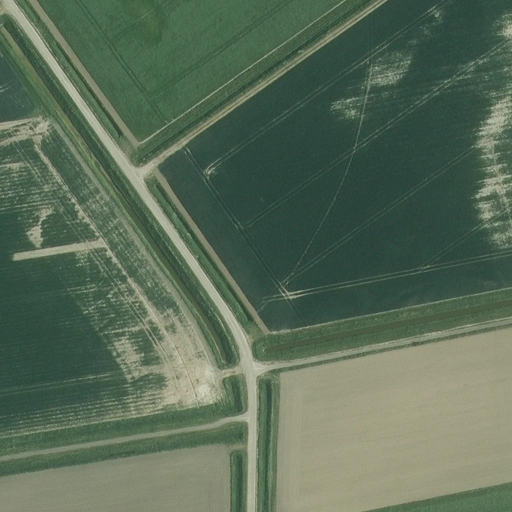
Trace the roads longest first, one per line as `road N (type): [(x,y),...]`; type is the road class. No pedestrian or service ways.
road 1 (unclassified): [(249,511),(250,370),(232,321),(11,0)]
road 2 (track): [(133,175),(377,0)]
